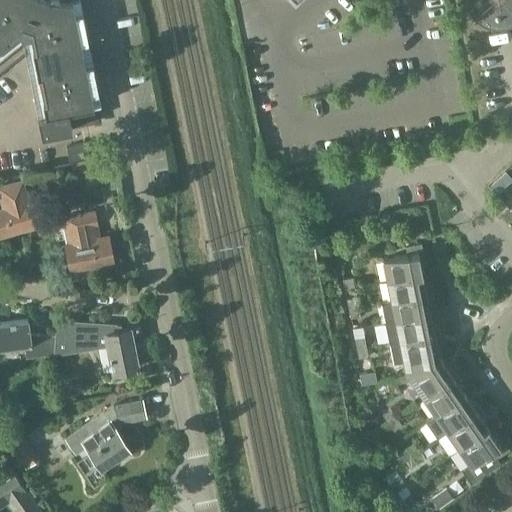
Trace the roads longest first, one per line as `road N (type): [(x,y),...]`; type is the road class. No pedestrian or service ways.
road 1 (residential): [(198,481),(99,0)]
road 2 (residential): [(459,167),(324,191)]
road 3 (residential): [(0,290),(125,300)]
